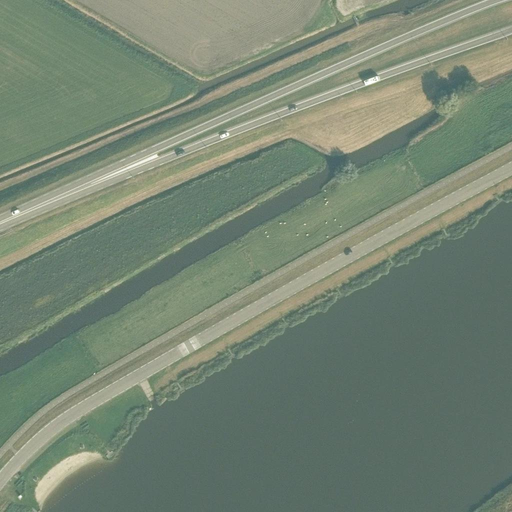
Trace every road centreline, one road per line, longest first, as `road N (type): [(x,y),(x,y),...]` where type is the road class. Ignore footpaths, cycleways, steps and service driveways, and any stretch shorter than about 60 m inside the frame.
road 1 (tertiary): [(0,482),(76,412),(511,169)]
road 2 (primary): [(67,193),(511,30)]
road 3 (primary): [(498,0),(67,193)]
